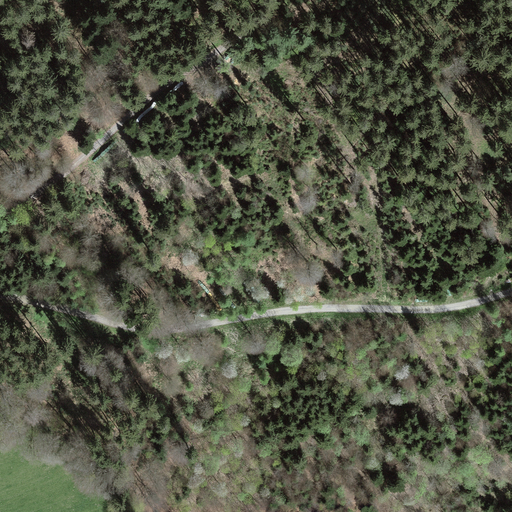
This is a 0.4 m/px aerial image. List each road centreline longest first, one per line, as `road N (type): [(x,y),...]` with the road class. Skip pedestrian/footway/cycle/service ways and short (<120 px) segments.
road 1 (track): [(0,290),(158,327),(281,311),(430,311),(511,291)]
road 2 (track): [(0,213),(56,179),(274,0)]
